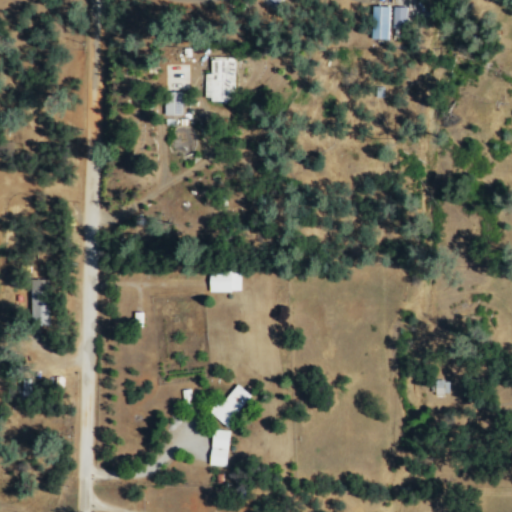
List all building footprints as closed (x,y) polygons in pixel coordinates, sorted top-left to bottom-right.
[(387,39),(388,6),(371,5),(370,38),(387,39)] [(391,27),(405,27),(405,6),(391,6),(391,27)] [(233,99),(233,56),(209,56),(210,73),(204,73),(204,99),(233,99)] [(180,91),(164,91),(165,114),(181,114),(180,91)] [(208,272),(209,291),(240,290),(239,271),(208,272)] [(49,279),(31,278),(30,322),(48,322),(49,279)] [(448,393),(448,379),(433,379),(433,393),(448,393)] [(210,412),(224,425),(250,396),(236,383),(210,412)] [(227,429),(210,429),(209,465),(226,465),(227,429)]
